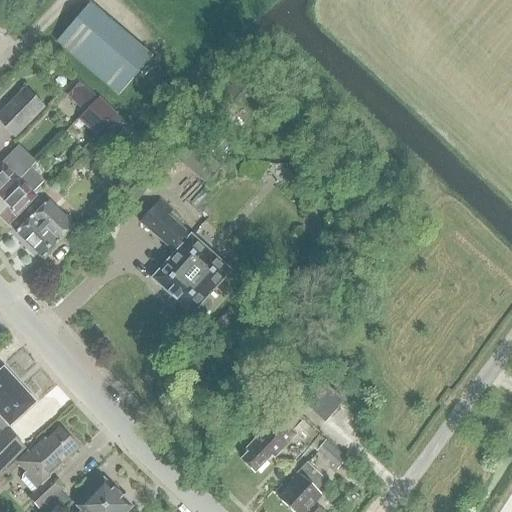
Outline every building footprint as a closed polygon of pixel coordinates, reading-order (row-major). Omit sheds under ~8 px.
[(91,0),(89,0),(56,39),(119,94),(154,54),(91,0)] [(79,88),(70,81),(59,94),(67,101),(79,88)] [(0,146),(10,136),(13,139),(44,108),(24,88),(0,113),(0,146)] [(116,114),(99,98),(77,121),(95,137),(116,114)] [(93,140),(102,149),(126,123),(117,114),(93,140)] [(104,151),(102,149),(93,140),(78,156),(90,167),(104,151)] [(0,198),(28,170),(14,156),(4,167),(1,164),(0,164),(0,198)] [(114,183),(123,174),(111,163),(102,172),(114,183)] [(28,170),(0,198),(0,219),(7,226),(28,204),(35,197),(32,194),(42,183),(28,170)] [(122,178),(84,218),(92,227),(130,187),(122,178)] [(201,191),(190,203),(196,209),(207,197),(201,191)] [(159,200),(139,223),(174,254),(150,280),(190,315),(192,313),(196,317),(202,317),(209,309),(209,303),(205,299),(229,272),(166,216),(171,211),(159,200)] [(32,216),(15,234),(41,259),(58,242),(57,242),(73,226),(47,201),(32,217),(32,216)] [(2,369),(0,370),(0,432),(3,430),(7,426),(9,427),(35,403),(3,368),(2,369)] [(327,424),(346,401),(320,377),(299,398),(327,424)] [(285,406),(258,433),(260,435),(244,452),(246,454),(241,460),(254,473),(269,457),(272,460),(295,435),(292,432),(301,422),(285,406)] [(15,463),(25,473),(20,477),(34,493),(27,499),(37,510),(61,488),(50,477),(62,467),(60,465),(77,449),(58,429),(45,441),(43,439),(28,454),(27,452),(15,463)] [(0,471),(22,449),(3,430),(0,432),(0,471)] [(349,460),(328,442),(318,454),(339,472),(349,460)] [(304,511),(320,496),(315,492),(324,482),(306,464),(296,475),(298,477),(277,499),(290,511),(304,511)] [(126,511),(131,508),(102,480),(75,507),(79,511),(78,511),(126,511)]
